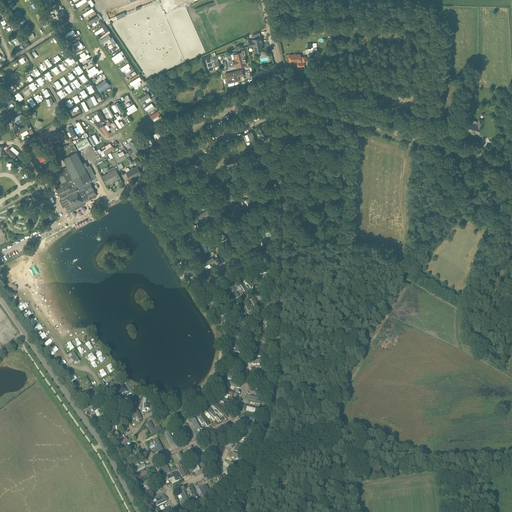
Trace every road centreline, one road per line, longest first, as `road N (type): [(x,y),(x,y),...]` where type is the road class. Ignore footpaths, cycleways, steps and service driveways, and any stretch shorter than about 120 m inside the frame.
road 1 (unclassified): [(241,511),(275,391),(282,143),(310,127),(319,110)]
road 2 (unknown): [(237,408),(251,323),(265,298),(181,160)]
road 3 (unclassified): [(25,335),(139,511)]
road 4 (unclassified): [(108,198),(288,99)]
road 5 (unclassified): [(511,167),(319,110)]
road 6 (unknown): [(152,458),(172,486),(213,469),(237,408)]
